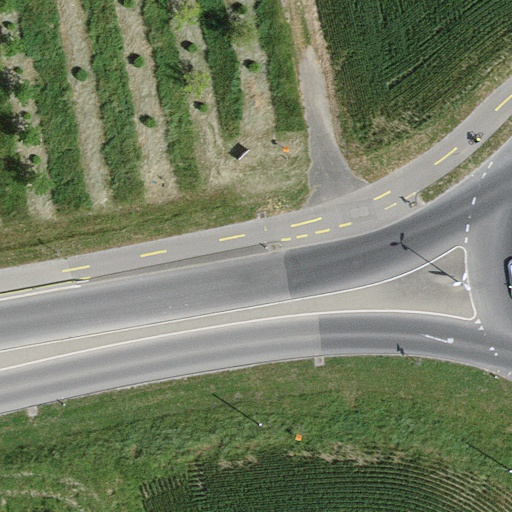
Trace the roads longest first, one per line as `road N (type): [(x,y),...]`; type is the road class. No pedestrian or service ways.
road 1 (secondary): [(511,187),(408,246),(353,262),(0,330)]
road 2 (secondary): [(0,396),(287,340),(426,335),(511,348)]
road 3 (track): [(0,239),(331,177)]
road 4 (track): [(297,0),(353,262)]
